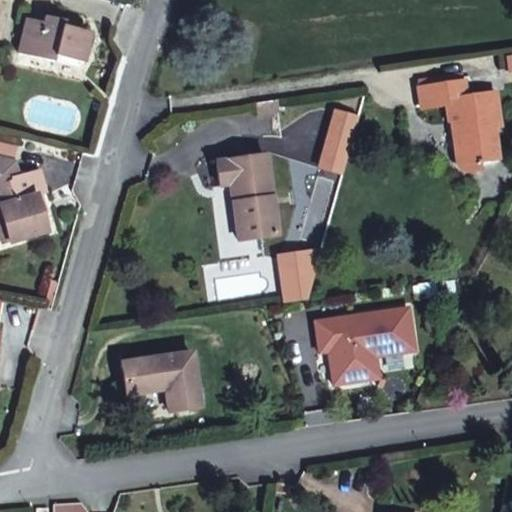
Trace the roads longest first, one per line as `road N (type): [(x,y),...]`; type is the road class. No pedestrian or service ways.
road 1 (residential): [(168,0),(98,199),(25,479)]
road 2 (residential): [(25,479),(511,413)]
road 3 (unknown): [(448,55),(134,92)]
